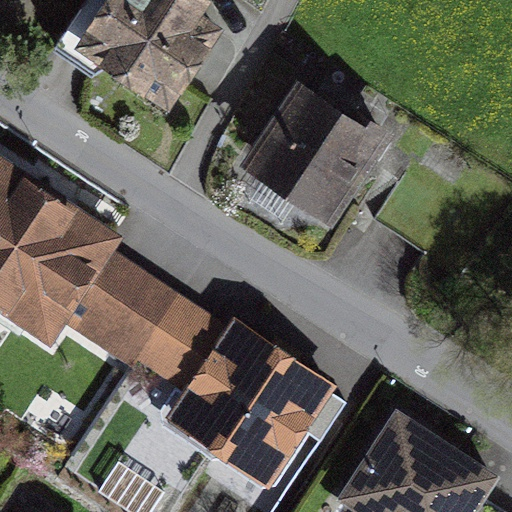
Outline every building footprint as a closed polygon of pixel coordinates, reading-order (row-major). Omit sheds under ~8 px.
[(75,68),(81,61),(169,121),(224,35),(204,23),(213,8),(199,0),(87,0),(54,52),(75,68)] [(353,121),(297,85),(239,172),(334,235),(392,139),(356,116),(353,121)] [(0,318),(50,352),(66,328),(116,253),(123,242),(0,159),(0,318)] [(230,330),(116,253),(66,328),(132,371),(137,363),(185,396),(230,330)] [(166,425),(270,496),(338,392),(297,365),(304,356),(277,338),(270,346),(234,323),(230,330),(185,396),(166,425)] [(502,481),(396,411),(336,507),(339,508),(336,511),(507,511),(489,500),(502,481)]
